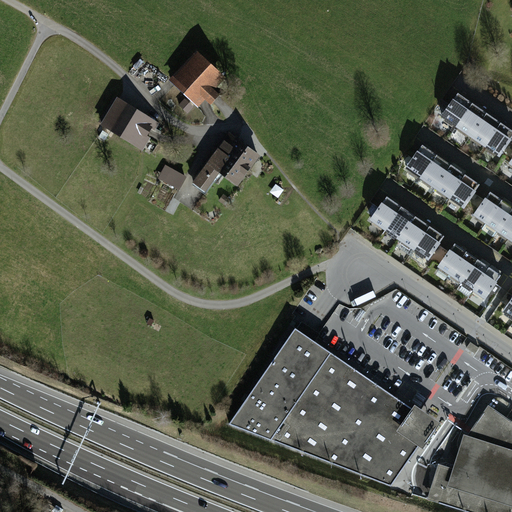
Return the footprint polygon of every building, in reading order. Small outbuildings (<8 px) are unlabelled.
[(195,51),(167,81),(197,108),(225,79),(195,51)] [(511,134),(511,126),(467,96),(449,122),(498,155),(511,134)] [(158,124),(116,99),(100,125),(141,151),(158,124)] [(227,133),(189,184),(203,194),(218,174),(236,188),(259,156),(227,133)] [(479,186),(420,146),(403,171),(462,211),(479,186)] [(166,165),(158,179),(178,190),(186,177),(166,165)] [(511,207),(488,191),(471,217),(511,244),(511,207)] [(452,237),(403,204),(386,229),(435,263),(452,237)] [(510,278),(460,245),(443,270),(492,304),(510,278)] [(423,449),(440,424),(421,412),(293,323),(227,424),(390,485),(418,447),(423,449)] [(504,417),(488,406),(478,421),(468,436),(463,436),(456,458),(453,468),(436,462),(427,491),(425,497),(471,511),(511,511),(511,422),(507,419),(504,417)]
